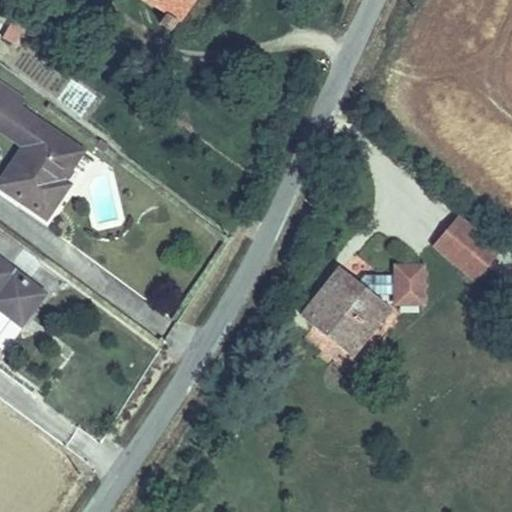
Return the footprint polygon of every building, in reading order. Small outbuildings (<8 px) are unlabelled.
[(113,0),(152,25),(142,45),(155,54),(191,0),(113,0)] [(0,28),(0,36),(12,43),(25,21),(9,12),(0,28)] [(9,107),(0,100),(0,146),(12,154),(0,170),(0,204),(36,231),(62,194),(51,186),(69,162),(3,115),(9,107)] [(430,242),(471,281),(499,251),(458,212),(430,242)] [(423,306),(425,262),(393,260),(390,305),(423,306)] [(37,307),(0,278),(0,323),(15,336),(37,307)] [(383,312),(333,279),(297,333),(349,365),(383,312)]
